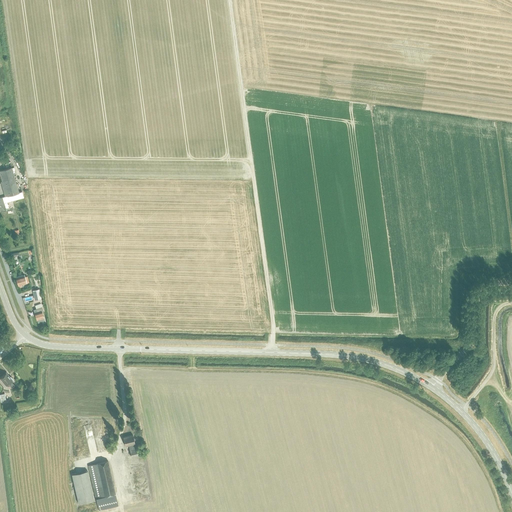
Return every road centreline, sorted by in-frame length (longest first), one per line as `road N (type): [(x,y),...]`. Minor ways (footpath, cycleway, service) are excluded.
road 1 (secondary): [(431,387),(387,365),(335,354),(52,346),(25,335)]
road 2 (track): [(230,0),(273,325),(270,352)]
road 3 (unclassified): [(511,284),(479,291),(468,347),(431,387)]
road 4 (secondary): [(511,492),(485,438),(431,387)]
road 5 (track): [(460,411),(494,363),(495,311),(511,303)]
